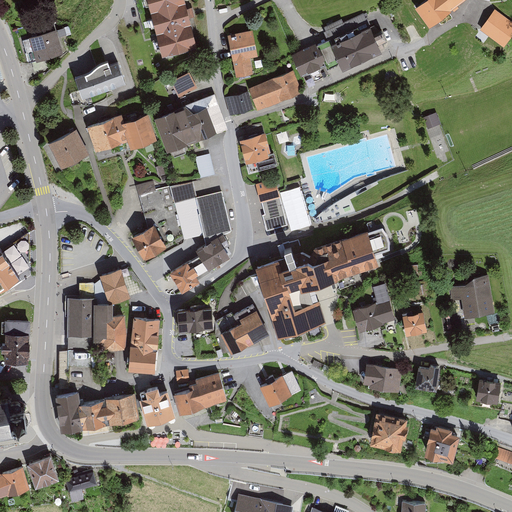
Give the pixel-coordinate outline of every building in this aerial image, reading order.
[(193,46),(182,0),(149,0),(163,53),(193,46)] [(426,0),(415,9),(427,26),(462,0),(426,0)] [(492,21),(486,17),(476,31),(498,47),(511,26),(511,23),(497,13),(492,21)] [(341,67),(377,51),(374,46),(385,42),(380,31),(370,35),(361,14),(341,23),(339,20),(323,27),(327,38),(338,61),(341,67)] [(31,59),(34,69),(48,65),(46,55),(59,51),(56,41),(59,40),(55,27),(20,37),(27,60),(31,59)] [(228,35),(235,73),(249,71),(246,52),(255,51),(252,31),(228,35)] [(327,66),(338,61),(327,38),(294,53),(308,83),(324,75),(320,64),(325,62),(327,66)] [(87,69),(72,74),(80,96),(123,82),(116,59),(106,62),(104,58),(87,69)] [(277,97),(299,89),(292,70),(248,85),(256,107),(278,99),(277,97)] [(192,72),(172,80),(179,97),(199,89),(192,72)] [(246,89),(226,94),(230,112),(250,107),(246,89)] [(184,102),(185,103),(197,136),(225,126),(212,92),(184,102)] [(185,103),(154,115),(166,150),(198,139),(197,136),(185,103)] [(126,118),(119,120),(125,139),(127,147),(154,138),(146,112),(135,115),(134,111),(124,114),(126,118)] [(429,126),(441,123),(438,112),(426,115),(429,126)] [(117,116),(87,125),(94,148),(125,139),(119,120),(117,116)] [(260,121),(244,125),(246,131),(256,129),(257,132),(239,136),(248,170),(275,162),(272,151),(269,151),(260,121)] [(73,128),(47,142),(62,168),(87,154),(73,128)] [(311,219),(313,221),(316,221),(325,219),(344,214),(353,211),(362,207),(378,201),(385,198),(401,189),(418,178),(414,167),(409,168),(399,171),(389,174),(379,178),(370,181),(362,184),(355,188),(349,192),(338,199),(330,204),(328,192),(313,187),(304,157),(303,150),(297,151),(300,160),(281,165),(285,181),(304,176),(314,214),(312,216),(311,219)] [(211,152),(197,155),(201,176),(216,173),(211,152)] [(161,164),(154,165),(156,174),(163,173),(161,164)] [(191,180),(168,184),(154,188),(151,179),(134,184),(146,227),(129,238),(144,262),(183,238),(173,201),(194,196),(191,180)] [(269,181),(252,185),(255,195),(271,191),(269,181)] [(220,190),(195,196),(206,243),(220,234),(220,231),(229,229),(220,190)] [(275,204),(258,209),(263,228),(280,223),(275,204)] [(242,289),(253,283),(253,285),(262,282),(278,334),(323,320),(316,297),(292,304),(287,288),(300,284),(301,288),(334,278),(338,290),(362,283),(358,272),(377,266),(373,254),(389,250),(391,249),(388,236),(385,227),(381,228),(366,233),(365,232),(300,252),(296,239),(276,246),(280,258),(253,266),(255,273),(250,274),(237,283),(239,286),(230,292),(234,300),(245,294),(242,289)] [(194,255),(169,270),(179,288),(196,278),(194,276),(226,257),(221,248),(227,245),(220,234),(206,243),(192,251),(194,255)] [(0,291),(13,282),(9,276),(16,272),(7,258),(1,261),(0,259),(0,291)] [(120,265),(100,271),(107,297),(127,292),(120,265)] [(472,281),(447,286),(450,300),(461,298),(465,319),(493,314),(486,273),(471,276),(472,281)] [(77,296),(65,295),(64,334),(90,335),(90,341),(103,342),(103,348),(124,346),(124,331),(122,312),(110,312),(111,301),(92,301),(93,280),(78,280),(77,296)] [(371,295),(371,298),(378,323),(394,318),(385,284),(372,287),(374,294),(371,295)] [(371,298),(352,304),(358,328),(378,323),(371,298)] [(252,299),(215,318),(229,347),(246,338),(247,341),(268,330),(252,299)] [(208,305),(176,306),(177,328),(209,326),(208,305)] [(420,309),(402,312),(406,331),(423,328),(420,309)] [(144,311),(133,310),(127,368),(153,370),(156,347),(159,347),(162,316),(143,314),(144,311)] [(450,329),(463,327),(461,314),(448,317),(450,329)] [(3,359),(26,360),(29,319),(5,317),(4,340),(0,340),(0,344),(0,348),(4,349),(3,359)] [(401,366),(365,361),(362,381),(370,382),(369,386),(388,388),(388,385),(398,387),(401,366)] [(437,364),(426,362),(426,364),(416,363),(413,384),(440,387),(441,371),(436,370),(437,364)] [(185,368),(174,370),(175,378),(186,376),(185,368)] [(187,387),(173,390),(179,411),(224,398),(216,370),(192,377),(193,378),(185,380),(187,387)] [(266,382),(260,384),(267,401),(298,388),(290,370),(272,378),(271,374),(264,377),(266,382)] [(499,380),(477,377),(475,396),(497,399),(499,380)] [(160,392),(158,385),(145,388),(147,396),(140,398),(146,421),(149,420),(170,414),(164,391),(160,392)] [(82,427),(77,399),(76,389),(53,393),(60,431),(82,427)] [(133,399),(132,392),(105,397),(109,422),(137,417),(135,406),(138,405),(137,398),(133,399)] [(109,422),(105,397),(81,401),(80,398),(77,399),(82,427),(109,422)] [(0,437),(14,435),(13,432),(26,429),(21,402),(10,404),(9,398),(0,400),(0,437)] [(511,403),(501,402),(498,412),(511,417),(511,425),(511,430),(511,403)] [(404,417),(375,411),(369,442),(396,447),(398,435),(400,435),(404,417)] [(449,427),(435,423),(434,427),(428,425),(421,452),(450,460),(457,433),(448,431),(449,427)] [(55,481),(47,457),(24,464),(31,488),(55,481)] [(0,494),(26,485),(20,466),(0,472),(0,494)] [(91,471),(63,479),(69,502),(82,498),(79,488),(95,484),(91,471)] [(421,511),(423,500),(402,498),(400,511),(421,511)] [(287,511),(289,504),(257,499),(255,511),(287,511)]
